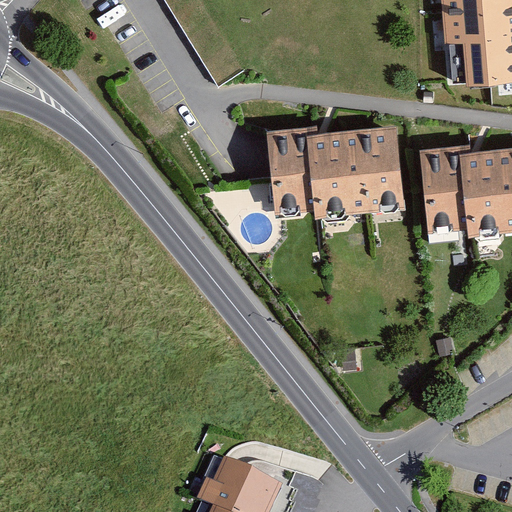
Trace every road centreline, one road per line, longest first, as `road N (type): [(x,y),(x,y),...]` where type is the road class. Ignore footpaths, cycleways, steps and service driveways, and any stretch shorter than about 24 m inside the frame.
road 1 (secondary): [(0,76),(58,102),(113,156),(400,511)]
road 2 (residential): [(212,107),(148,0)]
